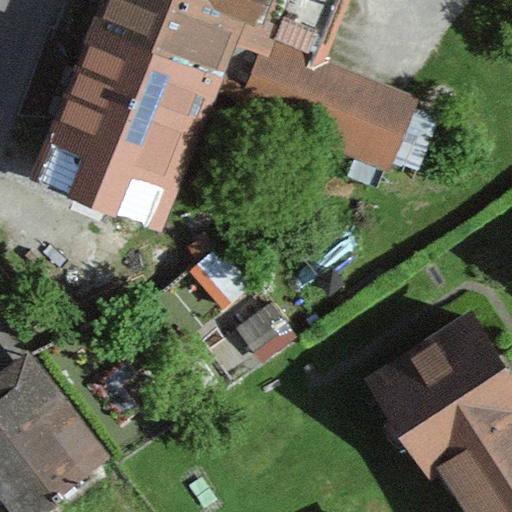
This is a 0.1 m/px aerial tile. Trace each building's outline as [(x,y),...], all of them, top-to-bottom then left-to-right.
[(285,0),(114,0),(101,35),(219,80),(235,39),(266,51),(269,44),(285,0)] [(219,80),(101,35),(53,157),(170,203),(219,80)] [(418,101),(269,44),(266,51),(245,105),(395,162),(418,101)] [(511,511),(511,380),(471,319),(351,399),(425,511),(511,511)] [(0,482),(1,484),(0,484),(0,493),(14,511),(44,511),(64,497),(61,492),(109,456),(32,356),(0,380),(0,482)]
